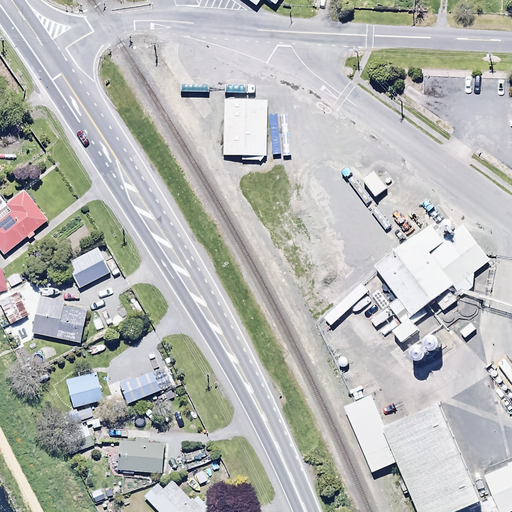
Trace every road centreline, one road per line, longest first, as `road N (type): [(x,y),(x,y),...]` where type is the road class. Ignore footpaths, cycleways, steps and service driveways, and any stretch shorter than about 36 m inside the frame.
road 1 (trunk): [(304,511),(216,330),(48,62)]
road 2 (unclassified): [(287,32),(314,73),(511,212)]
road 3 (tertiary): [(511,41),(287,32)]
road 4 (tertiary): [(180,22),(109,26),(48,62)]
